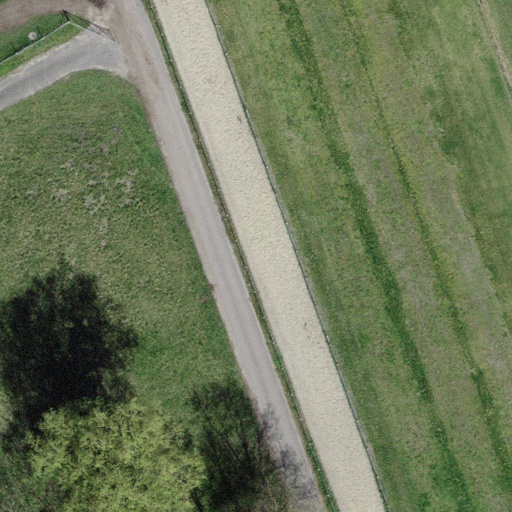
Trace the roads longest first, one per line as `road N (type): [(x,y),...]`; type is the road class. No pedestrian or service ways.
road 1 (unknown): [(183,0),(368,511)]
road 2 (track): [(129,17),(311,511)]
road 3 (track): [(129,17),(0,95)]
